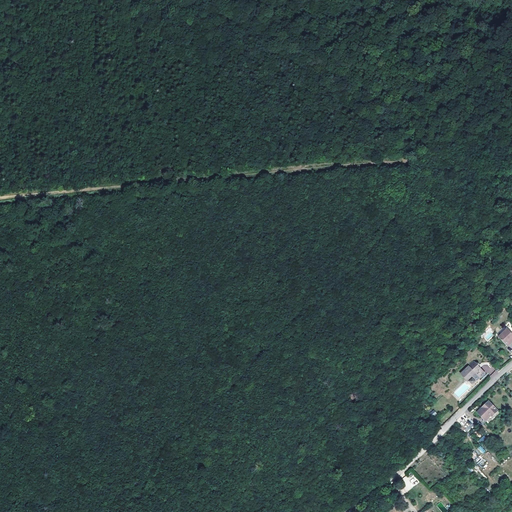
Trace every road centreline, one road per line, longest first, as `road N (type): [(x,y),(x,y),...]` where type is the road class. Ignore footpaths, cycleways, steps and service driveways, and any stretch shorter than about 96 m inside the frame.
road 1 (track): [(0,199),(404,164)]
road 2 (track): [(70,191),(100,511)]
road 3 (residential): [(349,511),(511,365)]
road 4 (track): [(428,141),(442,111),(431,63),(406,33),(349,0)]
